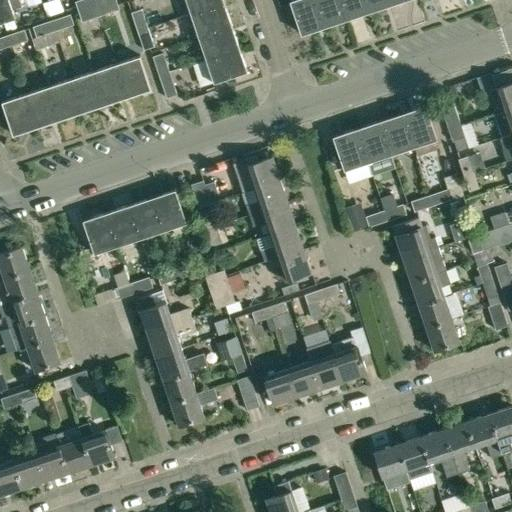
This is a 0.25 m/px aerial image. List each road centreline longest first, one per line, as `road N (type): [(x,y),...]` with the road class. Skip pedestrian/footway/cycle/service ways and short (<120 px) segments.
road 1 (residential): [(88,511),(511,369)]
road 2 (residential): [(295,111),(1,209)]
road 3 (residential): [(511,40),(295,111)]
